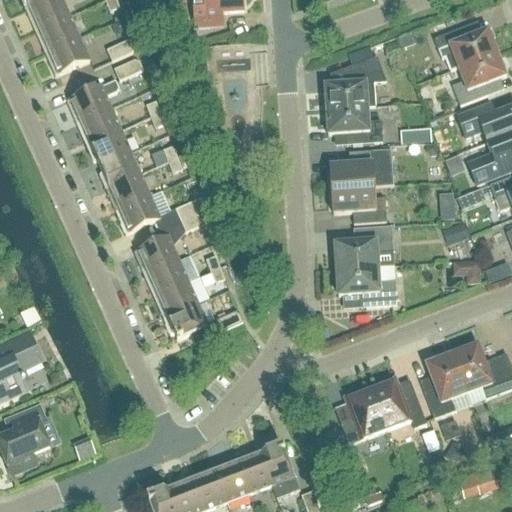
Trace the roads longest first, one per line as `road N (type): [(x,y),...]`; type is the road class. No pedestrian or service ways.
road 1 (residential): [(173,449),(0,61)]
road 2 (residential): [(271,357),(292,310),(296,275),(284,51)]
road 3 (residential): [(511,295),(313,373),(271,357)]
road 4 (residential): [(284,51),(428,0)]
road 5 (residential): [(271,357),(225,414),(173,449)]
